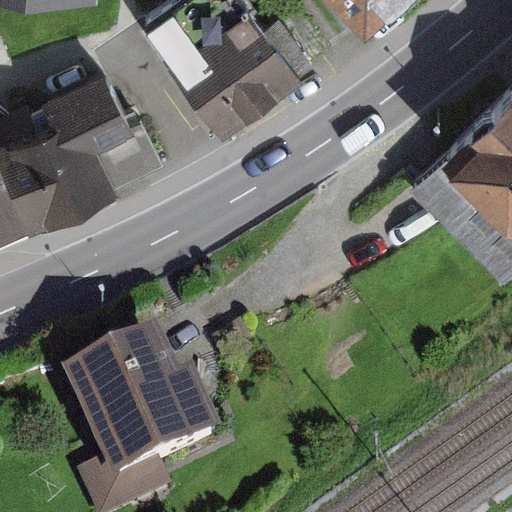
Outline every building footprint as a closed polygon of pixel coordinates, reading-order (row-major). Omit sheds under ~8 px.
[(0,0),(0,2),(103,11),(103,0),(0,0)] [(264,34),(252,17),(258,12),(249,0),(181,0),(143,28),(225,140),(301,85),(299,80),(264,34)] [(414,0),(325,0),(366,44),(414,0)] [(282,20),(264,34),(299,80),(317,67),(282,20)] [(0,244),(29,231),(33,240),(122,199),(118,190),(165,168),(144,121),(132,127),(110,80),(44,110),(52,126),(0,148),(0,244)] [(511,87),(414,183),(508,280),(511,276),(511,87)] [(195,348),(96,386),(129,469),(95,482),(106,511),(134,511),(171,498),(162,475),(234,447),(195,348)]
